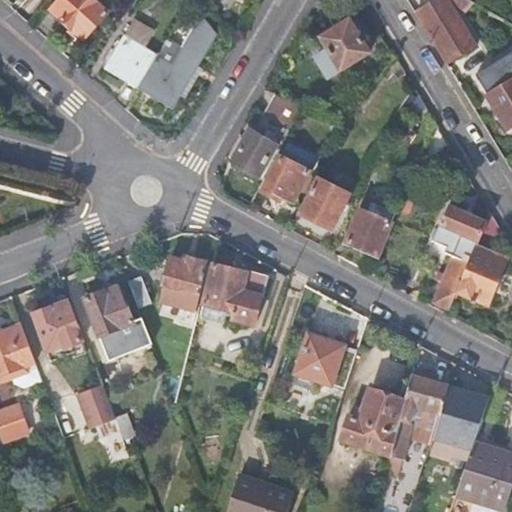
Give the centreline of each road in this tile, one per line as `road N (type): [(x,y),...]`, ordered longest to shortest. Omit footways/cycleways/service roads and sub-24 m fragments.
road 1 (residential): [(511,374),(172,190)]
road 2 (residential): [(511,214),(382,0)]
road 3 (residential): [(171,182),(193,162),(298,0)]
road 4 (residential): [(0,40),(133,168)]
road 5 (residential): [(131,210),(96,233),(0,270)]
road 6 (residential): [(123,180),(0,150)]
